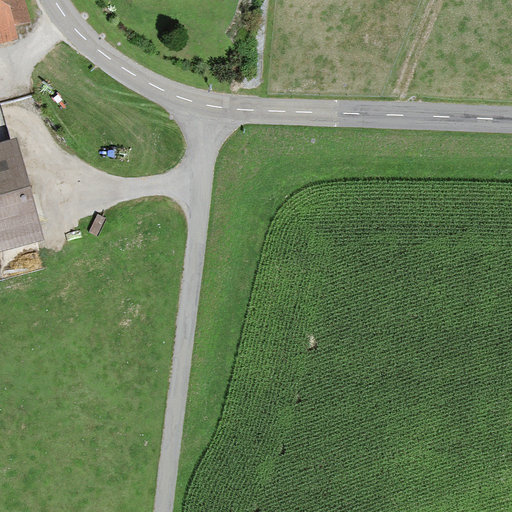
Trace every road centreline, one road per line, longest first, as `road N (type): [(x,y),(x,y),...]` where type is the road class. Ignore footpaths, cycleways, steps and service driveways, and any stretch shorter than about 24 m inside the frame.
road 1 (residential): [(211,108),(160,511)]
road 2 (tertiary): [(211,108),(511,122)]
road 3 (tertiary): [(49,0),(87,46),(130,78),(211,108)]
